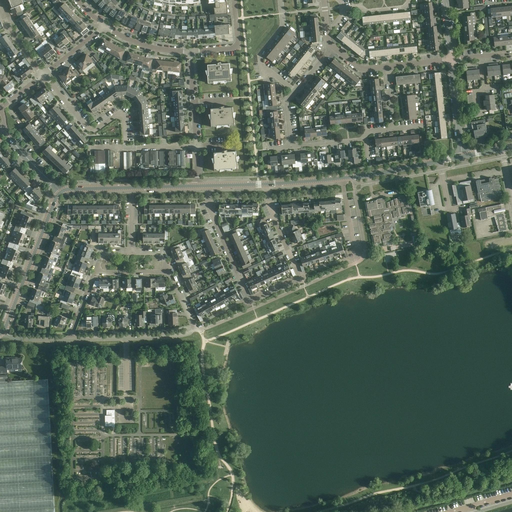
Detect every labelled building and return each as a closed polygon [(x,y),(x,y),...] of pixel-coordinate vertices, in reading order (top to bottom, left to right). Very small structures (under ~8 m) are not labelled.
[(9,0),(13,8),(23,4),(24,4),(22,0),(9,0)] [(102,0),(99,4),(98,5),(102,8),(103,7),(104,9),(111,1),(109,0),(102,0)] [(216,35),(230,34),(229,24),(217,25),(217,21),(217,17),(228,16),(228,13),(226,0),(206,0),(207,3),(214,2),(215,14),(210,15),(210,18),(214,18),(215,21),(215,25),(215,28),(216,35)] [(459,3),(459,9),(469,8),(468,2),(467,2),(466,0),(456,0),(457,4),(459,3)] [(108,12),(110,13),(116,5),(111,1),(104,9),(104,10),(107,13),(108,12)] [(52,9),(59,16),(62,13),(69,7),(65,3),(62,5),(60,2),(56,6),(52,9)] [(24,10),(24,9),(23,4),(13,8),(11,9),(13,14),(16,13),(18,17),(23,13),(22,11),(24,10)] [(116,5),(110,13),(109,14),(113,17),(114,16),(116,18),(122,9),(116,5)] [(63,20),(66,17),(72,11),(69,7),(62,13),(59,16),(63,20)] [(488,14),(489,20),(492,20),(492,18),(493,17),(496,17),(497,17),(496,8),(490,9),(491,14),(488,14)] [(122,9),(116,18),(115,19),(120,21),(120,20),(122,21),(127,13),(122,9)] [(66,17),(69,21),(76,15),(72,11),(66,17)] [(461,17),(462,23),(476,22),(475,12),(466,13),(466,16),(461,17)] [(20,21),(23,26),(30,20),(27,16),(25,13),(20,17),(22,19),(20,21)] [(127,13),(122,21),(122,23),(126,25),(127,24),(129,25),(133,16),(127,13)] [(310,15),(310,18),(309,19),(310,25),(318,24),(318,18),(316,18),(316,14),(310,15)] [(69,21),(73,25),(80,19),(76,15),(69,21)] [(133,16),(129,25),(128,26),(130,27),(133,28),(133,27),(135,28),(139,18),(133,16)] [(140,29),(142,30),(146,21),(139,18),(135,28),(135,29),(139,31),(140,29)] [(73,25),(77,29),(83,23),(80,19),(73,25)] [(23,26),(26,30),(33,25),(30,20),(23,26)] [(149,32),(152,23),(146,21),(142,30),(142,32),(146,33),(147,32),(149,32)] [(77,29),(81,33),(87,27),(83,23),(77,29)] [(152,23),(149,32),(149,34),(153,35),(153,34),(156,34),(159,25),(152,23)] [(26,30),(29,35),(37,29),(33,25),(26,30)] [(37,29),(29,35),(32,39),(35,37),(37,40),(42,36),(41,36),(44,34),(42,32),(39,28),(37,29)] [(86,28),(81,33),(83,36),(89,31),(86,28)] [(284,32),(294,41),(295,39),(293,37),(296,34),(288,28),(284,32)] [(59,37),(65,45),(69,42),(67,38),(68,38),(69,36),(64,30),(60,34),(61,36),(59,37)] [(337,37),(341,41),(347,34),(342,30),(337,37)] [(280,37),(288,43),(290,40),(293,42),(294,41),(284,32),(280,37)] [(0,43),(1,44),(8,39),(5,34),(2,37),(0,33),(0,43)] [(341,41),(346,45),(351,38),(347,34),(341,41)] [(477,34),(463,35),(464,44),(471,44),(471,41),(478,40),(477,34)] [(494,41),(494,46),(500,46),(499,37),(498,37),(494,37),(493,35),(490,36),(491,41),(494,41)] [(58,45),(61,49),(65,45),(59,37),(57,36),(51,41),(55,46),(56,46),(57,46),(58,45)] [(276,42),(287,50),(288,48),(285,46),(288,43),(280,37),(276,42)] [(346,45),(351,48),(356,42),(351,38),(346,45)] [(4,49),(11,43),(8,39),(1,44),(4,49)] [(105,51),(109,42),(104,39),(99,48),(105,51)] [(45,48),(52,56),(56,52),(53,49),(54,48),(55,47),(55,46),(51,41),(48,43),(49,45),(45,48)] [(105,50),(110,52),(114,45),(109,42),(105,51),(105,50)] [(273,46),(280,53),(283,50),(285,52),(287,50),(276,42),(273,46)] [(351,48),(355,52),(361,45),(356,42),(351,48)] [(7,53),(14,48),(11,43),(4,49),(7,53)] [(114,56),(119,48),(114,45),(110,52),(115,55),(114,56)] [(310,45),(306,50),(312,55),(316,50),(310,45)] [(360,56),(362,57),(363,56),(365,50),(365,49),(361,45),(355,52),(360,56)] [(44,56),(47,59),(52,56),(45,48),(44,46),(37,51),(41,57),(44,56)] [(269,51),(281,61),(282,59),(278,56),(280,53),(273,46),(269,51)] [(13,56),(14,58),(17,56),(15,54),(18,52),(14,48),(7,53),(10,58),(13,56)] [(122,63),(125,56),(122,55),(125,51),(119,48),(114,56),(120,59),(119,61),(122,63)] [(369,55),(370,57),(376,57),(375,48),(369,49),(365,50),(363,56),(369,55)] [(306,50),(302,55),(309,60),(312,55),(306,50)] [(277,62),(279,63),(281,61),(269,51),(265,56),(273,62),(275,59),(278,61),(277,62)] [(122,63),(126,64),(127,62),(133,64),(135,55),(129,53),(128,57),(125,56),(122,63)] [(82,58),(87,66),(92,62),(94,64),(97,62),(92,56),(90,58),(87,54),(82,58)] [(302,55),(298,59),(305,65),(309,60),(302,55)] [(137,67),(142,69),(143,67),(146,58),(141,56),(138,64),(137,67)] [(20,67),(27,75),(31,72),(27,66),(29,64),(24,58),(22,60),(24,64),(20,67)] [(77,68),(82,74),(84,72),(82,70),(87,66),(82,58),(77,62),(80,66),(77,68)] [(152,72),(153,65),(151,64),(152,60),(146,58),(143,67),(149,69),(149,71),(152,72)] [(298,59),(295,64),(301,69),(305,65),(298,59)] [(328,67),(333,70),(339,63),(334,59),(328,67)] [(152,72),(156,72),(156,70),(162,71),(163,61),(157,61),(157,66),(153,65),(152,72)] [(214,83),(214,84),(219,82),(221,82),(226,83),(226,82),(232,82),(231,74),(230,63),(221,64),(221,62),(218,63),(218,64),(218,65),(216,65),(216,64),(208,65),(208,75),(208,83),(214,83)] [(333,70),(337,73),(343,66),(339,63),(333,70)] [(487,67),(488,76),(501,75),(500,65),(498,66),(498,63),(488,64),(489,66),(487,67)] [(503,75),(511,74),(511,63),(502,65),(503,75)] [(295,64),(291,69),(297,74),(301,69),(295,64)] [(337,73),(341,77),(347,69),(343,66),(337,73)] [(19,74),(22,79),(27,75),(20,67),(16,71),(14,68),(12,70),(15,74),(16,75),(17,76),(19,74)] [(65,72),(71,79),(76,75),(77,77),(80,75),(75,70),(73,72),(70,68),(65,72)] [(466,71),(467,80),(480,79),(479,69),(477,70),(477,68),(468,68),(468,71),(466,71)] [(293,79),(297,74),(291,69),(287,74),(293,79)] [(341,77),(345,80),(351,73),(347,69),(341,77)] [(60,81),(66,89),(69,86),(66,83),(71,79),(65,72),(60,76),(63,79),(60,81)] [(345,80),(349,84),(355,76),(351,73),(345,80)] [(349,84),(354,87),(360,80),(355,76),(349,84)] [(315,81),(323,87),(326,83),(319,77),(315,81)] [(0,82),(0,83),(3,87),(9,82),(6,78),(0,82)] [(312,85),(319,91),(323,87),(315,81),(312,85)] [(9,82),(3,87),(6,91),(7,91),(9,93),(14,89),(13,86),(9,82)] [(316,96),(319,98),(321,96),(318,93),(319,91),(312,85),(309,89),(316,95),(316,96)] [(109,90),(114,98),(118,95),(115,87),(109,90)] [(130,96),(134,98),(140,91),(134,88),(130,96)] [(47,98),(49,101),(54,98),(50,92),(47,94),(43,89),(39,92),(45,100),(47,98)] [(305,94),(313,100),(316,96),(316,95),(309,89),(305,94)] [(105,93),(110,101),(114,98),(109,90),(105,93)] [(134,98),(136,102),(144,97),(140,91),(134,98)] [(37,104),(45,114),(47,112),(40,104),(45,100),(39,92),(34,95),(38,100),(35,102),(36,102),(37,104)] [(101,96),(106,104),(110,101),(105,93),(101,96)] [(302,98),(309,104),(313,100),(305,94),(302,98)] [(486,105),(487,110),(495,109),(494,95),(485,96),(486,100),(483,101),(484,106),(486,105)] [(97,99),(102,106),(106,104),(101,96),(97,99)] [(136,102),(139,105),(147,102),(144,97),(136,102)] [(298,102),(306,108),(309,104),(302,98),(298,102)] [(98,110),(98,109),(92,102),(91,99),(86,103),(94,113),(98,110)] [(98,109),(102,106),(97,99),(92,102),(98,109)] [(265,101),(266,109),(268,109),(276,108),(277,108),(277,100),(265,101)] [(18,108),(21,112),(27,107),(28,106),(29,104),(28,103),(26,103),(25,104),(24,103),(18,108)] [(54,106),(46,113),(49,117),(51,116),(59,109),(57,107),(56,108),(54,106)] [(217,127),(217,128),(222,126),(224,126),(229,127),(229,126),(235,126),(234,118),(233,107),(225,108),(224,106),(221,107),(222,107),(222,108),(221,108),(222,109),(219,109),(219,108),(211,109),(212,119),(211,119),(211,127),(217,127)] [(27,107),(21,112),(24,116),(31,111),(27,107)] [(270,113),(270,118),(278,117),(278,111),(276,111),(276,108),(268,109),(268,113),(270,113)] [(51,116),(55,120),(61,114),(59,112),(60,111),(59,109),(51,116)] [(31,111),(24,116),(28,121),(34,116),(31,111)] [(55,120),(58,124),(66,117),(64,116),(63,116),(61,114),(55,120)] [(58,124),(62,128),(69,122),(66,120),(67,119),(66,117),(58,124)] [(485,119),(471,122),(474,139),(488,136),(485,119)] [(29,123),(22,129),(25,132),(24,132),(25,134),(33,127),(34,126),(32,124),(31,125),(29,123)] [(69,128),(66,126),(61,131),(64,133),(66,131),(69,135),(76,129),(72,125),(72,126),(69,128)] [(27,135),(29,137),(36,132),(33,127),(25,134),(26,136),(27,135)] [(69,135),(73,139),(79,133),(76,129),(69,135)] [(31,141),(32,142),(40,136),(36,132),(29,137),(32,140),(31,141)] [(73,139),(76,142),(83,136),(79,133),(73,139)] [(38,145),(40,147),(45,142),(43,140),(40,136),(32,142),(33,144),(34,143),(37,146),(38,145)] [(76,142),(80,146),(86,140),(83,136),(76,142)] [(42,152),(46,156),(51,150),(47,146),(42,152)] [(354,157),(354,163),(360,163),(359,152),(356,152),(356,148),(353,149),(353,150),(348,150),(348,153),(345,153),(345,158),(345,160),(349,159),(349,157),(354,157)] [(46,156),(49,159),(55,154),(51,150),(46,156)] [(220,171),(220,172),(225,170),(227,170),(232,171),(232,170),(238,169),(238,161),(237,161),(236,151),(228,152),(227,150),(224,151),(225,151),(225,152),(225,153),(223,153),(223,152),(214,153),(215,163),(214,163),(215,171),(220,171)] [(334,154),(335,163),(340,162),(340,158),(345,158),(345,153),(344,151),(340,151),(339,150),(336,150),(337,154),(334,154)] [(105,151),(95,151),(96,169),(99,168),(99,165),(105,164),(105,151)] [(320,152),(321,164),(324,164),(332,163),(331,155),(326,155),(326,151),(320,152)] [(149,152),(141,152),(141,157),(137,157),(137,166),(143,166),(145,168),(149,168),(149,152)] [(298,161),(299,167),(302,167),(302,163),(308,162),(307,153),(301,154),(301,161),(298,161)] [(315,165),(315,166),(318,166),(317,159),(314,159),(313,153),(307,153),(308,162),(312,162),(312,165),(315,165)] [(49,159),(53,163),(58,157),(55,154),(49,159)] [(295,167),(299,167),(298,161),(295,161),(294,155),(288,155),(289,164),(293,164),(293,167),(295,167)] [(275,165),(276,173),(281,173),(280,166),(277,167),(277,165),(278,165),(277,156),(271,157),(271,160),(269,160),(268,161),(268,164),(269,165),(271,164),(271,166),(275,165)] [(53,163),(57,166),(62,161),(58,157),(53,163)] [(64,158),(62,161),(57,166),(60,170),(66,164),(65,164),(67,161),(64,158)] [(4,170),(6,172),(11,167),(9,165),(10,164),(8,161),(9,160),(8,159),(0,165),(4,170)] [(60,170),(64,173),(70,168),(71,166),(68,163),(66,165),(66,164),(60,170)] [(8,174),(12,178),(19,171),(18,169),(17,170),(14,168),(13,169),(11,167),(6,172),(8,174)] [(12,178),(16,182),(22,176),(20,174),(21,173),(19,171),(12,178)] [(16,182),(20,186),(27,179),(25,177),(24,178),(22,176),(16,182)] [(482,202),(483,202),(501,198),(502,198),(502,197),(501,192),(500,192),(500,191),(501,190),(499,179),(498,179),(498,178),(492,179),(491,178),(489,178),(489,179),(480,181),(480,180),(479,180),(476,180),(476,181),(476,182),(478,193),(479,193),(480,193),(481,201),(482,202)] [(24,190),(26,192),(31,187),(29,185),(30,184),(28,181),(29,180),(27,179),(20,186),(24,190)] [(470,182),(452,185),(454,196),(456,196),(457,202),(458,205),(469,203),(470,203),(474,202),(474,201),(473,199),(470,182)] [(24,194),(30,200),(39,191),(37,189),(36,190),(34,188),(33,189),(31,187),(26,192),(24,194)] [(426,206),(426,209),(430,208),(430,205),(435,204),(432,190),(418,192),(421,207),(426,206)] [(30,200),(26,204),(28,205),(32,201),(33,200),(36,202),(42,196),(40,193),(41,192),(39,191),(32,198),(30,200)] [(377,243),(377,244),(382,243),(381,241),(383,240),(383,242),(390,241),(389,237),(391,237),(390,233),(389,233),(388,231),(390,231),(389,227),(390,227),(390,223),(391,222),(393,219),(393,218),(397,217),(396,216),(400,215),(400,213),(402,213),(402,214),(406,213),(406,212),(410,211),(408,204),(407,204),(407,203),(408,202),(407,198),(406,199),(406,195),(398,196),(399,199),(397,199),(397,198),(393,199),(393,200),(389,201),(390,203),(386,203),(385,200),(377,201),(377,200),(365,202),(368,217),(374,216),(375,223),(369,225),(370,229),(371,228),(371,230),(371,235),(372,234),(373,236),(372,236),(373,243),(377,243)] [(342,199),(335,199),(335,201),(336,208),(336,210),(338,209),(338,208),(342,208),(341,206),(343,205),(343,202),(342,202),(342,199)] [(311,206),(312,213),(315,213),(315,212),(320,211),(319,202),(314,203),(314,206),(311,206)] [(309,203),(303,204),(304,213),(307,212),(308,216),(312,216),(312,213),(311,206),(309,206),(309,203)] [(486,207),(478,209),(478,212),(479,212),(481,221),(488,219),(488,218),(494,216),(499,232),(509,230),(503,213),(502,213),(500,208),(502,208),(501,204),(486,207)] [(230,214),(239,214),(239,208),(236,208),(236,205),(230,205),(230,214)] [(247,214),(247,205),(242,205),(242,208),(239,208),(239,214),(239,217),(247,217),(247,214)] [(461,217),(463,227),(471,226),(469,215),(471,215),(470,208),(464,209),(465,216),(461,217)] [(24,215),(21,220),(31,224),(33,218),(25,215),(26,212),(21,210),(20,213),(24,215)] [(455,214),(447,215),(450,230),(450,234),(458,232),(458,228),(457,226),(455,214)] [(15,227),(20,229),(21,226),(29,229),(31,224),(21,220),(19,226),(16,225),(15,227)] [(260,227),(262,232),(270,228),(268,223),(264,225),(263,222),(257,224),(258,227),(260,227)] [(56,230),(65,233),(66,230),(69,231),(69,229),(71,230),(73,226),(69,226),(63,224),(62,226),(58,225),(56,230)] [(19,232),(20,229),(15,227),(12,236),(15,237),(24,240),(26,235),(19,232)] [(262,232),(265,240),(271,237),(270,234),(272,233),(270,228),(262,232)] [(289,230),(293,238),(301,235),(299,230),(296,231),(295,228),(289,230)] [(56,239),(64,242),(66,237),(64,236),(65,233),(56,230),(54,235),(57,236),(56,239)] [(101,244),(104,244),(104,234),(99,234),(99,230),(96,230),(96,237),(99,237),(99,243),(101,243),(101,244)] [(115,234),(115,244),(119,244),(119,243),(121,243),(121,237),(124,237),(124,230),(120,230),(119,230),(118,231),(118,234),(115,234)] [(145,244),(149,244),(149,234),(143,234),(143,230),(140,230),(140,237),(143,237),(143,243),(145,243),(145,244)] [(160,234),(160,244),(163,244),(163,243),(165,243),(165,237),(168,237),(168,230),(165,230),(165,234),(160,234)] [(231,235),(230,235),(232,240),(239,237),(237,232),(236,232),(235,230),(230,232),(231,235)] [(299,242),(300,245),(306,242),(304,239),(303,240),(301,235),(293,238),(295,244),(299,242)] [(9,241),(8,244),(14,246),(15,243),(22,246),(24,240),(15,237),(13,242),(9,241)] [(266,248),(277,244),(275,239),(272,240),(271,237),(265,240),(266,242),(264,243),(266,248)] [(62,247),(64,242),(56,239),(55,242),(52,241),(50,246),(59,249),(60,246),(62,247)] [(331,248),(334,257),(339,255),(336,246),(335,241),(329,243),(330,244),(331,248)] [(82,244),(80,249),(83,250),(92,254),(93,249),(89,247),(90,245),(83,242),(83,245),(82,244)] [(14,246),(8,244),(7,247),(8,247),(6,252),(8,253),(18,257),(20,252),(13,249),(14,246)] [(277,244),(266,248),(268,254),(269,253),(271,256),(280,252),(278,249),(279,249),(277,244)] [(325,246),(329,258),(334,257),(331,248),(330,244),(325,246)] [(344,253),(346,258),(349,257),(346,250),(344,251),(341,244),(336,246),(339,255),(344,253)] [(170,248),(174,256),(182,252),(180,247),(179,248),(177,245),(170,248)] [(51,255),(58,258),(60,253),(57,252),(59,249),(50,246),(48,251),(52,253),(51,255)] [(321,251),(324,260),(329,258),(325,246),(320,248),(321,251)] [(209,254),(210,257),(212,256),(219,253),(217,248),(210,251),(210,253),(209,254)] [(78,257),(84,260),(85,257),(90,259),(92,254),(83,250),(81,255),(79,254),(78,257)] [(182,252),(174,256),(176,261),(177,264),(184,260),(189,258),(185,251),(182,252)] [(316,253),(319,262),(324,260),(321,251),(316,253)] [(9,260),(16,263),(18,257),(8,253),(6,259),(3,258),(2,260),(8,263),(9,260)] [(311,254),(314,263),(319,262),(316,253),(311,254)] [(305,256),(308,265),(314,263),(311,254),(305,256)] [(44,262),(52,265),(54,262),(56,263),(58,258),(51,255),(50,258),(46,256),(44,262)] [(241,264),(249,260),(247,256),(240,259),(242,263),(241,264)] [(300,266),(302,272),(305,271),(303,267),(308,265),(305,256),(300,258),(302,265),(300,266)] [(77,265),(86,269),(88,264),(83,262),(84,260),(78,257),(77,260),(79,261),(77,265)] [(184,260),(177,264),(178,266),(180,271),(189,267),(192,266),(189,258),(184,260)] [(212,261),(216,269),(223,265),(220,260),(219,259),(212,261)] [(2,270),(11,274),(13,268),(6,266),(8,263),(2,260),(1,263),(4,265),(2,270)] [(241,264),(243,269),(251,265),(249,260),(241,264)] [(291,272),(293,276),(296,275),(293,269),(290,270),(286,261),(284,262),(285,264),(282,265),(286,274),(291,272)] [(45,268),(44,271),(52,274),(54,269),(51,268),(52,265),(44,262),(42,267),(45,268)] [(286,274),(282,265),(281,263),(276,265),(277,268),(281,276),(286,274)] [(72,272),(78,275),(79,272),(84,274),(86,269),(77,265),(76,268),(74,267),(72,272)] [(216,269),(219,276),(225,273),(224,271),(225,271),(223,265),(216,269)] [(180,271),(184,279),(191,275),(190,273),(191,272),(189,267),(180,271)] [(273,270),(276,278),(281,276),(277,268),(273,270)] [(2,277),(9,279),(11,274),(2,270),(0,274),(0,279),(1,279),(2,277)] [(263,274),(261,270),(256,272),(258,276),(262,285),(267,283),(263,274)] [(268,272),(271,281),(276,278),(273,270),(268,272)] [(52,274),(44,271),(43,274),(40,272),(38,277),(46,281),(49,282),(52,274)] [(70,275),(68,279),(71,280),(80,284),(82,279),(77,277),(78,275),(72,272),(71,275),(70,275)] [(263,274),(267,283),(271,281),(268,272),(263,274)] [(184,279),(187,286),(196,282),(193,278),(195,277),(194,274),(191,275),(184,279)] [(253,279),(257,287),(262,285),(258,276),(253,279)] [(39,287),(46,290),(48,285),(45,284),(46,281),(38,277),(36,283),(40,284),(39,287)] [(156,278),(155,279),(156,287),(160,287),(161,290),(165,290),(165,279),(162,279),(159,279),(159,278),(156,278)] [(132,288),(132,279),(123,279),(123,288),(132,288)] [(136,288),(137,291),(141,291),(142,288),(142,279),(132,279),(132,288),(136,288)] [(156,287),(155,279),(146,279),(146,288),(156,287)] [(248,289),(251,295),(254,294),(252,289),(257,287),(253,279),(248,281),(251,288),(248,289)] [(66,287),(72,290),(73,287),(78,289),(80,284),(71,280),(69,285),(67,284),(66,287)] [(95,281),(93,287),(100,286),(100,289),(109,288),(109,289),(109,280),(100,280),(100,281),(95,281)] [(109,280),(109,289),(119,288),(119,280),(109,280)] [(187,286),(190,294),(198,291),(197,288),(198,287),(196,282),(187,286)] [(34,288),(32,293),(40,297),(43,298),(46,290),(39,287),(38,290),(34,288)] [(72,290),(66,287),(65,290),(63,295),(65,295),(74,299),(76,294),(71,292),(72,290)] [(239,296),(241,300),(244,299),(240,293),(238,294),(234,287),(232,289),(231,287),(228,288),(229,290),(230,290),(234,298),(239,296)] [(225,293),(229,301),(234,298),(230,290),(225,293)] [(40,297),(32,293),(30,299),(33,300),(32,303),(36,304),(40,306),(41,301),(39,300),(40,297)] [(220,295),(224,303),(229,301),(225,293),(220,295)] [(166,302),(168,306),(175,302),(172,295),(167,297),(166,294),(160,297),(163,304),(166,302)] [(63,303),(67,305),(68,302),(72,304),(74,299),(65,295),(63,300),(61,299),(60,302),(63,303)] [(215,298),(220,306),(224,303),(220,295),(215,298)] [(90,304),(98,307),(99,304),(103,305),(106,298),(99,296),(98,299),(93,297),(90,304)] [(211,300),(215,309),(220,306),(215,298),(211,300)] [(211,300),(208,302),(207,300),(205,301),(206,303),(210,311),(215,309),(211,300)] [(201,306),(206,314),(210,311),(206,303),(201,306)] [(201,322),(203,321),(201,316),(206,314),(201,306),(194,309),(197,315),(201,322)] [(168,313),(169,325),(178,325),(178,320),(177,320),(177,313),(173,313),(173,310),(166,310),(166,313),(168,313)] [(134,319),(134,326),(144,326),(143,318),(147,318),(147,312),(140,312),(141,315),(136,315),(136,319),(134,319)] [(25,327),(32,327),(33,317),(34,317),(34,313),(31,313),(31,316),(25,315),(25,327)] [(150,323),(150,326),(159,326),(159,323),(162,323),(162,313),(155,313),(155,315),(150,315),(150,316),(150,319),(151,323),(150,323)] [(54,325),(62,328),(64,325),(65,325),(68,318),(58,314),(54,325)] [(103,326),(104,327),(111,327),(112,326),(112,323),(114,321),(114,316),(113,315),(108,315),(109,316),(107,318),(104,318),(103,320),(103,326)] [(44,327),(49,327),(49,317),(39,316),(38,320),(40,320),(39,325),(44,325),(44,327)] [(119,326),(120,327),(127,327),(128,325),(128,322),(130,320),(125,316),(123,318),(120,318),(119,319),(119,326)] [(87,317),(87,328),(92,328),(92,327),(98,327),(98,317),(87,317)] [(0,511),(54,511),(47,379),(7,381),(7,374),(6,370),(22,369),(21,358),(17,358),(6,359),(6,366),(0,366),(0,511)] [(112,426),(112,427),(115,427),(115,410),(107,410),(107,416),(105,416),(105,426),(112,426)]
